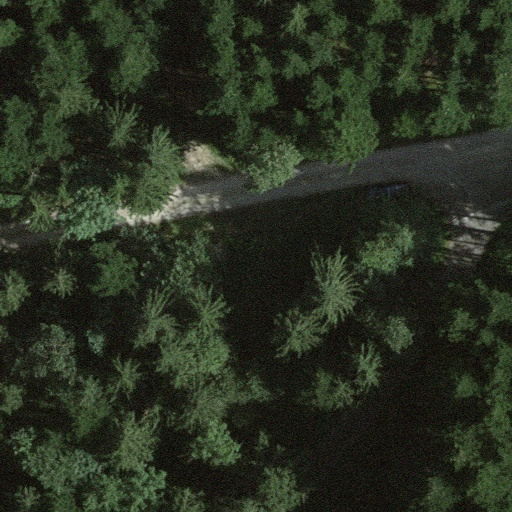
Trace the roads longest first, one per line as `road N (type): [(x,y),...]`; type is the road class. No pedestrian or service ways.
road 1 (track): [(0,247),(511,143)]
road 2 (track): [(511,158),(346,426),(282,511)]
